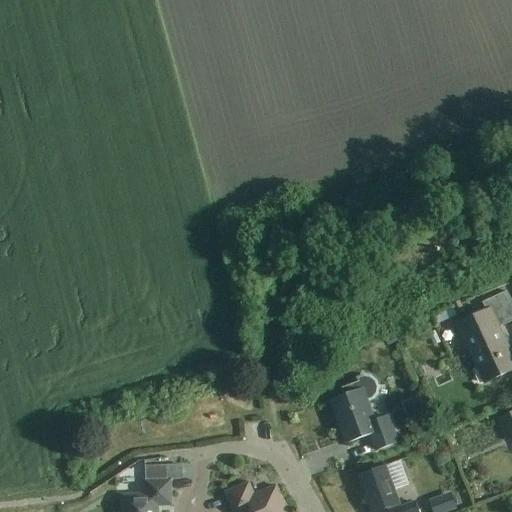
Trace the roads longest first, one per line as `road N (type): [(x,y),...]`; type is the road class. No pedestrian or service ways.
road 1 (track): [(511,119),(298,208),(272,267),(279,461)]
road 2 (residential): [(312,511),(287,466),(250,448),(215,453),(190,511)]
